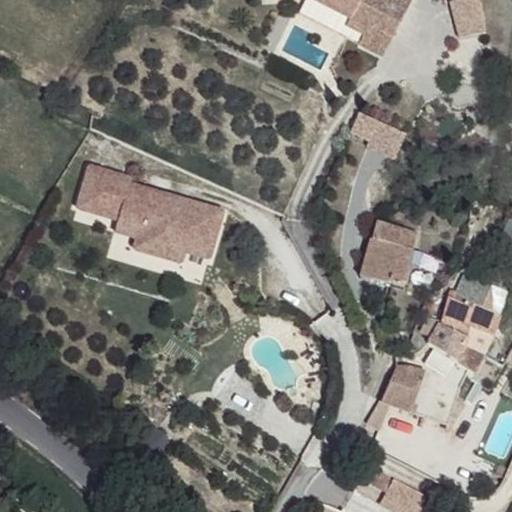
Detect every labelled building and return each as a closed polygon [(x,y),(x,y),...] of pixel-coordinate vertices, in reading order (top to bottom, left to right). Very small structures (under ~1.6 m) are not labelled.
[(311,0),(349,19),(345,26),(363,35),(363,36),(368,27),(391,40),(411,0),(311,0)] [(479,0),(452,0),(455,33),(481,31),(479,0)] [(363,35),(358,45),(382,58),(391,40),(368,27),(363,36),(363,35)] [(347,139),(396,157),(406,131),(357,112),(347,139)] [(128,182),(86,170),(78,200),(97,205),(94,217),(115,223),(137,229),(135,241),(153,247),(150,258),(178,265),(185,241),(210,249),(219,214),(201,209),(191,214),(176,209),(171,200),(126,188),(128,182)] [(97,205),(78,200),(75,212),(94,217),(97,205)] [(137,229),(115,223),(112,235),(135,241),(137,229)] [(413,236),(373,225),(358,278),(399,290),(413,236)] [(153,247),(135,241),(131,252),(150,258),(153,247)] [(471,298),(455,290),(452,301),(468,307),(471,298)] [(452,301),(445,298),(437,314),(427,337),(411,377),(394,368),(382,401),(391,406),(440,425),(460,373),(448,371),(462,330),(488,340),(496,318),(468,307),(452,301)] [(437,314),(425,311),(416,335),(427,337),(437,314)] [(382,401),(376,398),(364,424),(377,432),(391,406),(382,401)] [(415,495),(365,468),(359,483),(407,508),(415,495)]
